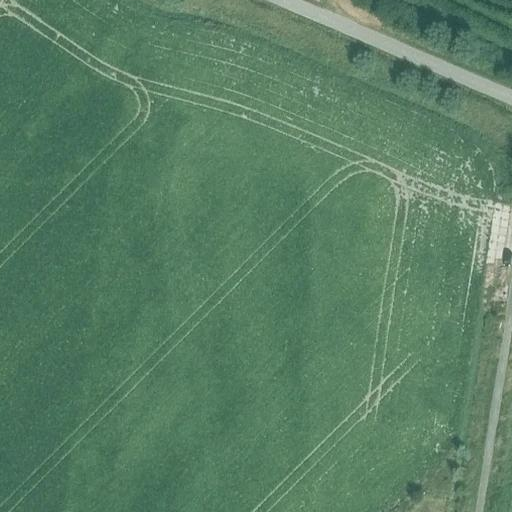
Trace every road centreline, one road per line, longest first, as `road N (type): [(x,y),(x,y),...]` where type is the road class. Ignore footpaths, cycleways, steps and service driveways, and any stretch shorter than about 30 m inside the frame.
road 1 (unclassified): [(511,100),(280,0)]
road 2 (unclassified): [(511,311),(479,511)]
